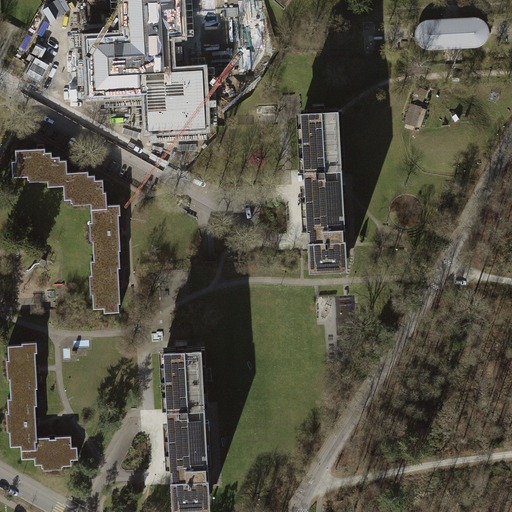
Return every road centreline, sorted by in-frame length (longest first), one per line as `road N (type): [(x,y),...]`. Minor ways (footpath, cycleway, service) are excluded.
road 1 (residential): [(511,145),(298,511)]
road 2 (residential): [(0,83),(222,207)]
road 3 (track): [(306,489),(511,454)]
